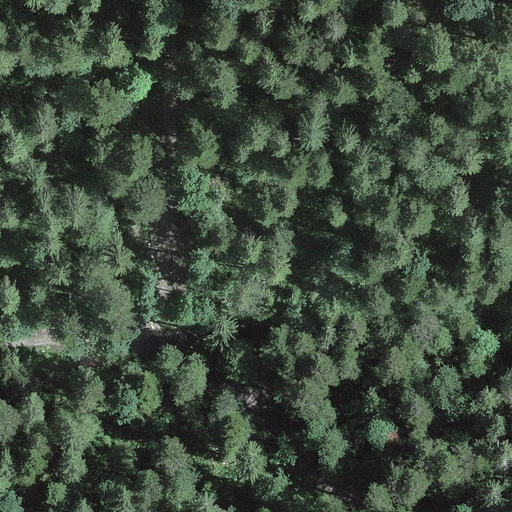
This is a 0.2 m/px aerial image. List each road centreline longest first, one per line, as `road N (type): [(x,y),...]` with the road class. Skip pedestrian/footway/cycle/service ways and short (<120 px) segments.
road 1 (track): [(179,0),(176,282),(155,314),(0,351)]
road 2 (track): [(100,329),(201,364),(372,511)]
